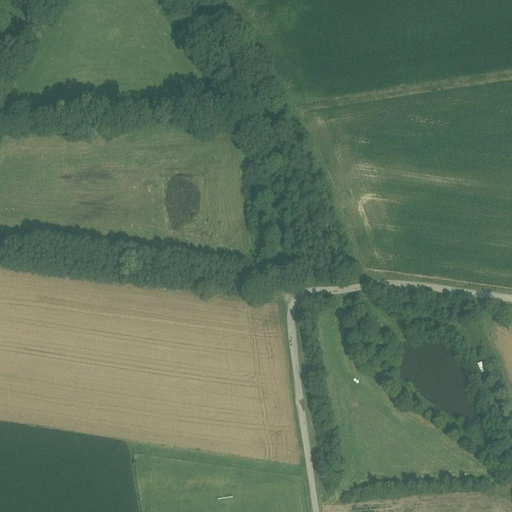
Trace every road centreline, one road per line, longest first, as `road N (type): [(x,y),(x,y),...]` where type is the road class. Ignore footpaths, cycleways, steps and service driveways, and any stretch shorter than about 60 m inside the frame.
road 1 (track): [(318,511),(291,318),(297,300),(381,282),(511,300)]
road 2 (track): [(297,300),(286,278),(264,103)]
